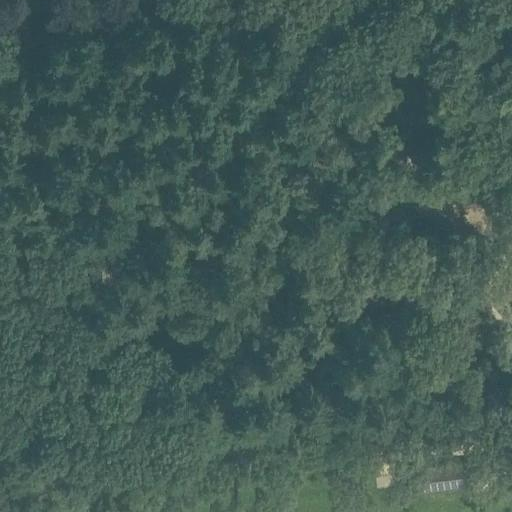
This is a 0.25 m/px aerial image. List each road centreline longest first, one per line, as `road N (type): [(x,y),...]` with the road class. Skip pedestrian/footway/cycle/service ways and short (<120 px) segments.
road 1 (unknown): [(0,163),(115,88),(244,59),(511,142)]
road 2 (unclassified): [(73,511),(0,416)]
